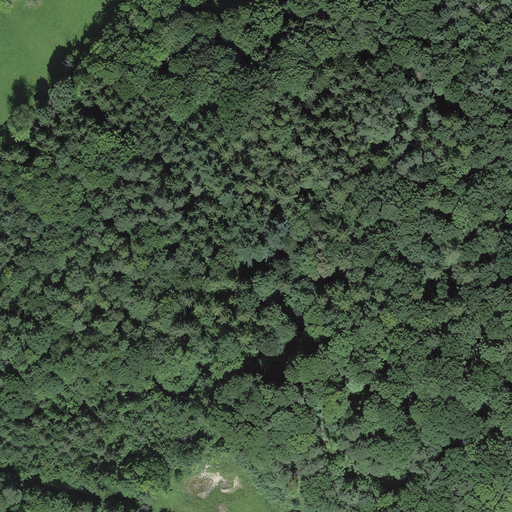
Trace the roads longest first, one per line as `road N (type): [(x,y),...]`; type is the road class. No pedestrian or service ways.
road 1 (track): [(511,196),(348,361),(322,405),(326,441),(342,458),(387,478),(428,471),(511,429)]
road 2 (track): [(0,475),(65,493),(119,493)]
